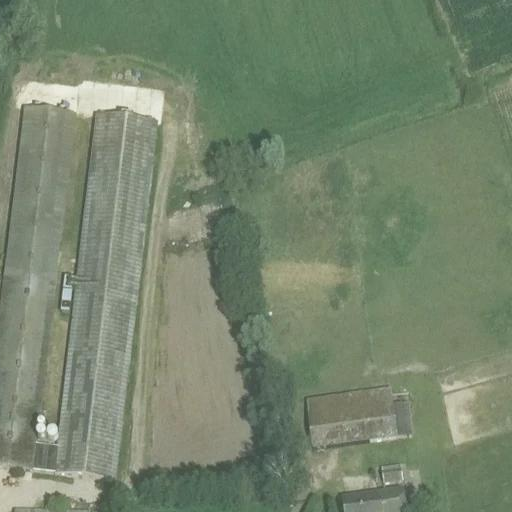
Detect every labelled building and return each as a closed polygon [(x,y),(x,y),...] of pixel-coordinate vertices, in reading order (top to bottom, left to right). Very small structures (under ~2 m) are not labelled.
[(76,117),(24,111),(0,310),(0,469),(34,474),(76,117)] [(100,111),(93,220),(118,222),(116,250),(129,251),(128,272),(151,274),(161,114),(100,111)] [(398,441),(391,390),(306,402),(311,452),(398,441)] [(381,474),(383,486),(402,484),(401,471),(381,474)] [(404,511),(402,491),(381,494),(381,495),(342,500),(343,511),(404,511)]
